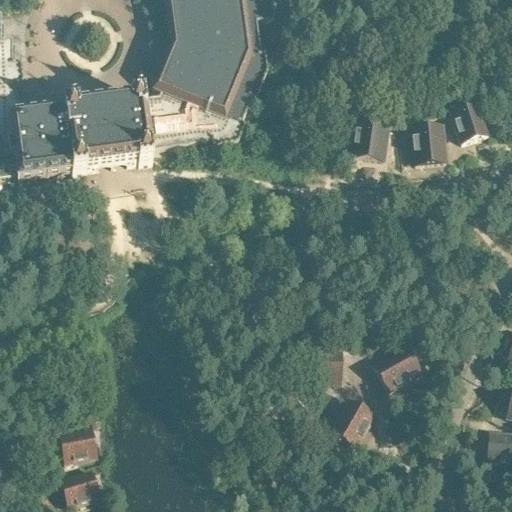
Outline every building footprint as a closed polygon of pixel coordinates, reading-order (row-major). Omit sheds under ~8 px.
[(12,67),(12,43),(1,43),(1,38),(4,38),(4,26),(1,26),(1,20),(0,19),(0,183),(15,181),(16,186),(72,175),(72,179),(86,177),(86,175),(114,171),(138,168),(138,171),(153,168),(151,156),(211,147),(212,151),(238,148),(244,130),(241,129),(251,101),(256,103),(267,74),(265,58),(261,59),(256,25),(274,23),(271,0),(193,0),(194,3),(169,7),(175,51),(158,93),(162,95),(159,102),(106,109),(24,119),(12,91),(24,86),(22,76),(20,67),(12,67)] [(480,107),(449,116),(459,149),(489,139),(480,107)] [(389,127),(355,123),(350,162),(384,167),(389,127)] [(443,128),(409,131),(413,171),(447,167),(443,128)] [(404,349),(371,369),(388,398),(422,379),(404,349)] [(341,355),(303,355),(303,389),(341,389),(341,355)] [(375,421),(346,403),(327,438),(357,455),(375,421)] [(91,432),(58,438),(64,469),(97,463),(91,432)] [(511,438),(488,437),(486,470),(511,472),(511,438)] [(91,475),(58,484),(66,511),(76,511),(100,505),(91,475)]
